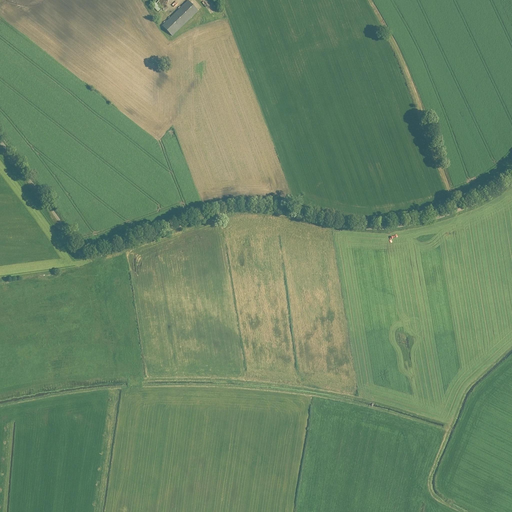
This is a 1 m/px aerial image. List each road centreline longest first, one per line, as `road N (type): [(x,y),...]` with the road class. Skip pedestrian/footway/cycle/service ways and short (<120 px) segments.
road 1 (unclassified): [(0,141),(74,248),(89,257),(243,209),(371,229),(406,225),(487,198),(511,180)]
road 2 (track): [(367,0),(396,51),(456,211)]
